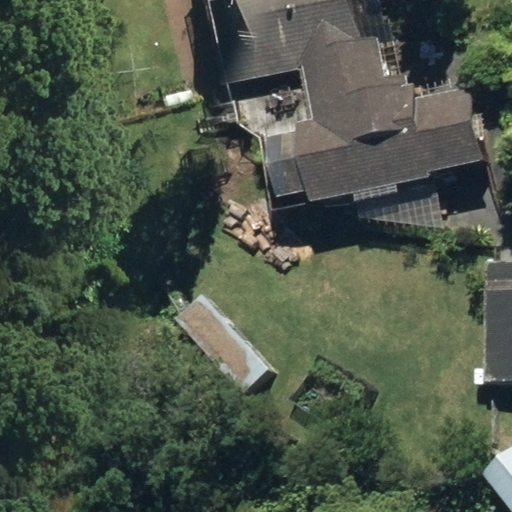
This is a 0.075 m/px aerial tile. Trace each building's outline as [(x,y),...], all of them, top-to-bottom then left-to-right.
[(318,139),(336,219),(503,180),(483,88),(422,102),(399,0),(217,0),(239,96),(320,78),(334,135),(318,139)] [(273,129),(286,134),(298,128),(303,115),(296,103),(283,98),(271,104),(266,117),(273,129)] [(289,306),(295,307),(297,307),(300,307),(306,306),(311,304),(316,301),(320,297),(324,293),(327,288),(329,283),(330,277),(330,272),(329,266),(327,261),(324,256),(320,252),(316,248),(311,245),(306,243),(300,242),(294,242),(289,243),(284,245),(279,248),(274,252),(271,256),(268,261),(266,266),(265,272),(265,278),(266,283),(268,288),(271,293),(275,298),(279,301),(284,304),(289,306)] [(498,393),(511,393),(511,272),(500,272),(498,393)] [(187,326),(253,400),(281,375),(215,301),(187,326)]
